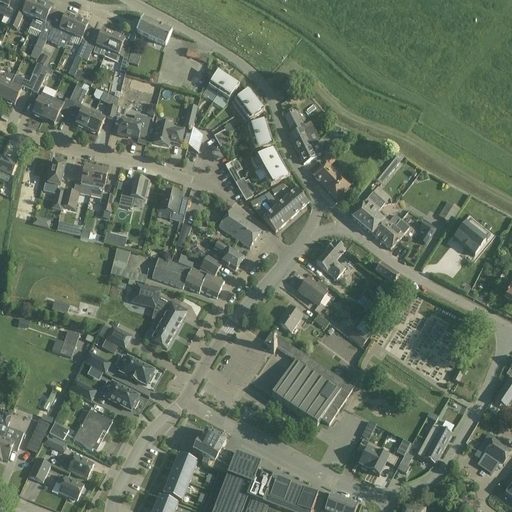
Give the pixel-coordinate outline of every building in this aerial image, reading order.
[(0,0),(0,15),(4,17),(3,18),(11,21),(12,20),(20,1),(16,0),(0,0)] [(34,20),(40,5),(29,0),(28,0),(22,15),(34,20)] [(20,1),(12,20),(11,21),(8,27),(17,31),(23,17),(15,13),(16,11),(20,1)] [(44,26),(51,9),(40,5),(34,20),(30,29),(40,34),(44,26)] [(67,43),(77,20),(66,16),(59,31),(52,27),(51,29),(46,40),(52,43),(54,38),(67,43)] [(136,33),(137,34),(165,46),(172,32),(143,18),(136,33)] [(88,25),(77,20),(67,43),(73,46),(73,45),(78,47),(88,25)] [(40,34),(38,38),(46,41),(46,40),(51,29),(44,26),(40,34)] [(104,58),(113,36),(102,32),(93,53),(104,58)] [(113,36),(104,58),(117,63),(119,57),(123,58),(130,44),(124,42),(125,41),(113,36)] [(76,58),(81,60),(87,47),(82,45),(76,58)] [(35,46),(30,59),(37,62),(42,49),(35,46)] [(92,49),(87,47),(81,60),(87,62),(92,49)] [(202,53),(198,61),(207,65),(211,57),(202,53)] [(38,63),(43,66),(46,59),(40,57),(38,63)] [(129,60),(123,58),(120,72),(121,72),(125,73),(126,73),(129,60)] [(37,64),(31,76),(37,80),(38,79),(43,67),(37,64)] [(77,71),(74,79),(81,82),(83,77),(82,73),(77,71)] [(38,79),(37,80),(32,92),(37,94),(43,82),(46,75),(41,72),(38,80),(38,79)] [(206,90),(217,97),(229,78),(219,72),(206,90)] [(0,99),(3,101),(14,77),(13,76),(5,76),(4,78),(0,76),(0,99)] [(15,77),(14,77),(3,101),(14,107),(19,97),(21,92),(10,86),(15,77)] [(229,78),(217,97),(227,104),(239,85),(229,78)] [(282,88),(287,95),(296,89),(292,82),(282,88)] [(36,106),(32,115),(43,120),(52,99),(55,93),(45,88),(42,94),(36,106)] [(81,90),(75,103),(81,106),(87,93),(81,90)] [(231,104),(239,114),(257,101),(249,91),(231,104)] [(52,99),(43,120),(54,125),(58,118),(67,122),(75,104),(65,100),(63,104),(52,99)] [(257,101),(239,114),(247,124),(264,110),(257,101)] [(195,115),(197,108),(188,106),(187,113),(195,115)] [(118,109),(108,107),(105,119),(114,122),(118,109)] [(87,130),(95,112),(90,109),(88,113),(83,111),(76,125),(87,130)] [(289,137),(299,156),(301,154),(301,153),(311,149),(314,148),(318,143),(320,141),(311,123),(304,127),(296,111),(284,116),(293,135),(289,137)] [(101,115),(95,112),(87,130),(98,136),(105,121),(99,118),(101,115)] [(152,121),(135,116),(133,122),(121,119),(117,136),(130,140),(131,138),(138,140),(139,136),(148,139),(152,121)] [(248,141),(269,134),(266,122),(244,129),(248,141)] [(173,128),(157,124),(152,144),(168,148),(169,143),(181,146),(184,131),(173,129),(173,128)] [(193,128),(191,134),(201,143),(203,137),(193,128)] [(214,137),(217,142),(228,136),(225,131),(214,137)] [(190,140),(200,148),(201,143),(191,134),(190,140)] [(273,146),(269,134),(248,141),(252,152),(273,146)] [(228,136),(217,142),(220,148),(231,141),(228,136)] [(200,148),(190,140),(188,146),(192,149),(198,155),(200,148)] [(340,144),(337,140),(333,143),(323,149),(318,143),(314,148),(311,149),(301,153),(301,154),(299,156),(303,165),(314,160),(317,163),(340,144)] [(250,163),(256,172),(260,170),(268,165),(279,159),(274,150),(255,161),(250,163)] [(404,158),(397,152),(373,181),(380,187),(404,158)] [(335,162),(329,155),(322,161),(322,160),(318,163),(322,168),(313,177),(336,202),(349,190),(329,168),(335,162)] [(265,178),(284,167),(279,159),(260,170),(265,178)] [(225,167),(228,172),(239,165),(236,160),(225,167)] [(14,168),(0,162),(0,171),(10,176),(14,168)] [(52,210),(60,212),(65,192),(60,191),(63,175),(66,166),(53,163),(48,185),(46,184),(43,193),(56,196),(52,210)] [(228,172),(235,184),(240,181),(236,174),(242,171),(239,165),(228,172)] [(290,176),(284,167),(265,178),(270,187),(290,176)] [(75,185),(73,194),(78,195),(89,198),(90,195),(95,170),(85,168),(82,177),(80,187),(75,185)] [(90,195),(89,198),(100,200),(100,204),(103,205),(105,197),(105,196),(102,195),(103,192),(105,183),(108,173),(95,170),(90,195)] [(149,183),(135,180),(133,187),(124,185),(119,207),(132,210),(135,198),(145,201),(149,183)] [(240,193),(251,187),(248,182),(245,183),(243,180),(240,182),(240,181),(235,184),(240,193)] [(251,187),(240,193),(245,202),(253,197),(252,194),(254,193),(251,187)] [(296,189),(285,200),(298,213),(309,203),(296,189)] [(177,230),(181,231),(183,226),(187,206),(180,204),(182,195),(166,191),(163,200),(161,200),(159,211),(170,214),(169,221),(179,223),(177,230)] [(65,192),(60,212),(61,213),(62,208),(74,212),(78,195),(65,192)] [(401,193),(395,200),(398,202),(403,195),(401,193)] [(371,236),(384,220),(377,214),(383,207),(381,205),(382,204),(372,195),(352,219),(371,236)] [(102,212),(100,219),(108,221),(110,214),(111,215),(114,199),(105,197),(103,205),(102,212)] [(274,210),(287,223),(298,213),(285,200),(274,210)] [(460,210),(448,203),(439,218),(450,225),(460,210)] [(275,233),(287,223),(274,210),(263,220),(275,233)] [(261,232),(230,211),(218,229),(250,249),(261,232)] [(384,220),(371,236),(378,241),(385,233),(391,226),(394,229),(398,225),(397,224),(400,222),(400,221),(395,216),(389,224),(384,220)] [(203,217),(201,220),(202,223),(205,225),(208,224),(210,221),(209,218),(206,217),(203,217)] [(32,226),(40,228),(42,220),(34,218),(32,226)] [(470,220),(454,240),(474,257),(490,236),(470,220)] [(408,229),(400,222),(397,224),(398,225),(394,229),(391,226),(385,233),(378,241),(390,251),(408,229)] [(59,223),(57,233),(74,237),(76,227),(59,223)] [(432,238),(436,231),(424,224),(420,230),(426,234),(432,238)] [(187,241),(193,228),(187,225),(180,238),(187,241)] [(82,231),(80,239),(103,245),(105,237),(82,231)] [(449,241),(444,238),(438,248),(443,251),(449,241)] [(345,252),(335,243),(316,264),(336,282),(345,271),(336,263),(345,252)] [(229,251),(217,244),(213,251),(221,256),(222,255),(225,257),(220,264),(235,273),(244,259),(230,250),(229,251)] [(118,248),(112,277),(146,284),(148,276),(127,272),(132,251),(118,248)] [(158,259),(152,279),(183,290),(184,288),(199,295),(200,292),(214,299),(217,300),(224,284),(221,282),(215,279),(207,275),(207,276),(206,277),(191,270),(191,271),(175,265),(158,259)] [(217,265),(208,259),(202,270),(208,274),(214,278),(221,268),(217,265)] [(399,277),(381,264),(375,273),(394,285),(399,277)] [(316,287),(308,281),(298,293),(307,299),(308,298),(319,306),(327,295),(325,294),(329,289),(320,283),(316,287)] [(162,292),(136,285),(131,304),(156,310),(157,306),(166,311),(159,324),(157,323),(155,322),(153,331),(154,332),(148,343),(157,348),(158,346),(167,351),(184,321),(182,320),(187,312),(171,303),(171,304),(161,299),(160,298),(162,292)] [(465,287),(462,292),(467,295),(470,290),(465,287)] [(66,316),(69,308),(55,303),(52,311),(66,316)] [(302,318),(288,308),(277,325),(291,335),(302,318)] [(329,325),(318,316),(314,322),(325,330),(329,325)] [(375,328),(364,320),(349,339),(362,349),(369,340),(375,328)] [(131,338),(112,328),(106,341),(125,351),(131,338)] [(279,340),(271,335),(264,345),(264,346),(265,345),(271,349),(269,352),(273,355),(276,350),(295,363),(272,398),(297,415),(318,428),(321,422),(329,427),(353,389),(279,340)] [(87,336),(85,342),(92,345),(94,339),(87,336)] [(89,355),(84,365),(105,375),(110,366),(89,355)] [(147,386),(148,383),(150,384),(154,376),(152,375),(153,373),(154,372),(153,371),(128,359),(127,358),(127,359),(126,360),(122,358),(118,366),(122,368),(120,372),(120,373),(120,374),(121,374),(129,378),(128,379),(136,383),(137,382),(145,386),(146,387),(147,386)] [(511,366),(511,368),(506,376),(510,379),(497,397),(509,405),(511,400),(511,366)] [(334,375),(340,380),(345,372),(339,368),(334,375)] [(463,375),(457,372),(452,381),(458,384),(463,375)] [(91,403),(96,394),(74,383),(69,392),(91,403)] [(137,401),(138,398),(139,397),(138,397),(137,397),(116,386),(113,384),(112,384),(111,385),(112,385),(111,386),(107,384),(103,392),(107,394),(105,398),(104,399),(105,399),(130,412),(131,412),(131,411),(133,409),(135,410),(139,402),(137,401)] [(57,414),(64,397),(60,395),(52,411),(57,414)] [(84,422),(73,442),(83,448),(92,453),(103,433),(106,435),(112,425),(90,412),(84,422)] [(436,421),(438,419),(429,414),(427,418),(435,423),(436,421)] [(11,417),(4,415),(0,425),(0,426),(7,429),(11,417)] [(369,423),(366,430),(373,433),(377,426),(369,423)] [(49,435),(63,443),(68,432),(55,425),(49,435)] [(425,441),(426,441),(443,451),(452,435),(434,426),(425,441)] [(4,434),(0,446),(0,461),(1,462),(2,460),(7,462),(12,449),(17,451),(23,435),(7,429),(5,435),(4,434)] [(203,511),(312,511),(317,498),(276,482),(275,485),(271,484),(272,480),(262,476),(261,477),(257,476),(261,466),(235,456),(234,458),(222,451),(226,443),(206,432),(201,442),(203,443),(201,445),(198,444),(195,449),(193,452),(193,453),(210,462),(209,465),(203,463),(201,467),(219,474),(203,511)] [(66,449),(47,439),(44,445),(63,455),(66,449)] [(403,441),(396,454),(404,458),(411,445),(403,441)] [(426,441),(425,441),(417,457),(435,467),(443,451),(426,441)] [(485,455),(477,466),(491,475),(497,466),(501,469),(502,466),(503,466),(511,453),(493,441),(484,454),(485,455)] [(363,442),(357,452),(365,456),(359,467),(361,469),(361,470),(366,472),(367,471),(369,472),(369,473),(380,451),(363,442)] [(394,469),(398,460),(380,451),(369,473),(379,478),(386,465),(394,469)] [(91,473),(94,466),(85,462),(70,455),(66,462),(71,465),(68,472),(78,477),(87,481),(90,481),(92,480),(93,477),(93,475),(91,473)] [(178,457),(174,467),(193,474),(197,464),(178,457)] [(51,467),(37,460),(28,478),(43,485),(51,467)] [(174,467),(171,477),(189,484),(193,474),(174,467)] [(398,471),(406,476),(409,471),(400,467),(398,471)] [(83,488),(59,477),(56,484),(61,486),(58,494),(68,499),(69,501),(70,502),(71,503),(73,503),(75,502),(77,503),(83,488)] [(171,477),(167,487),(186,494),(189,484),(171,477)] [(167,487),(163,497),(182,504),(186,494),(167,487)] [(323,511),(334,511),(340,498),(330,495),(323,511)] [(334,511),(344,511),(349,502),(340,498),(334,511)] [(155,509),(162,511),(175,511),(178,506),(159,499),(155,509)] [(344,511),(355,511),(358,505),(349,502),(344,511)]
